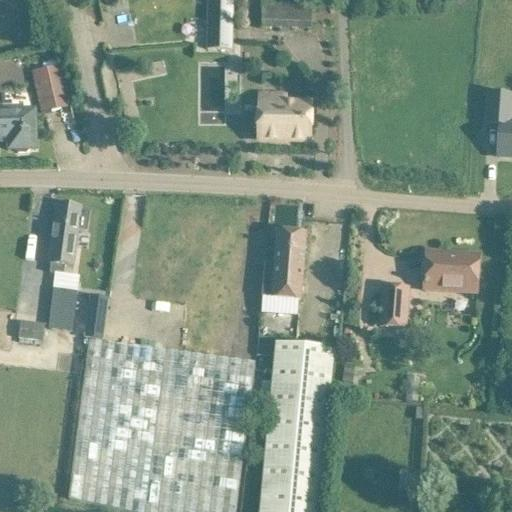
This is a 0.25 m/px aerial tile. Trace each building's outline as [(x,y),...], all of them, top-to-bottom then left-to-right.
[(233,0),(208,0),(207,52),(232,52),(233,0)] [(312,4),(292,3),(262,2),(261,29),(311,31),(312,4)] [(61,67),(32,73),(42,116),(70,109),(61,67)] [(261,95),(261,107),(260,142),(308,143),(309,108),(286,107),(286,95),(261,95)] [(489,97),(489,107),(488,127),(500,127),(498,159),(511,159),(511,125),(509,125),(510,98),(489,97)] [(89,98),(76,101),(88,148),(100,146),(89,98)] [(36,152),(35,132),(35,112),(0,112),(0,140),(8,141),(8,152),(36,152)] [(122,123),(112,126),(116,139),(126,135),(122,123)] [(89,213),(81,212),(81,210),(57,206),(48,267),(50,267),(49,276),(64,278),(65,269),(72,271),(78,232),(86,234),(89,213)] [(267,265),(264,300),(300,303),(300,290),(303,258),(305,238),(279,236),(277,256),(276,266),(267,265)] [(448,263),(426,261),(425,281),(425,293),(476,296),(479,257),(449,255),(448,263)] [(101,279),(99,321),(117,322),(119,279),(101,279)] [(382,288),(379,330),(405,332),(408,290),(382,288)] [(51,292),(48,331),(73,333),(76,294),(51,292)] [(20,326),(17,344),(42,347),(44,329),(20,326)] [(234,511),(254,365),(88,343),(67,501),(119,511),(234,511)] [(276,345),(259,511),(317,511),(333,351),(276,345)] [(351,401),(354,368),(343,368),(341,400),(351,401)] [(419,381),(407,379),(404,403),(417,404),(419,381)]
